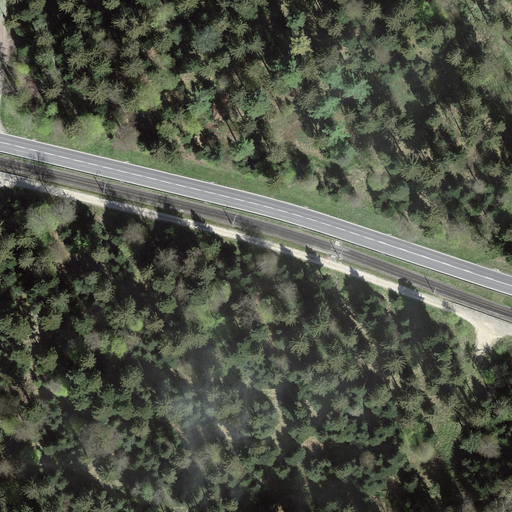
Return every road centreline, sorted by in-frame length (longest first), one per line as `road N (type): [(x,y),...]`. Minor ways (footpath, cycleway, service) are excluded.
road 1 (track): [(0,177),(232,235),(511,330)]
road 2 (secondary): [(0,141),(324,223),(511,286)]
road 3 (track): [(419,511),(472,372)]
